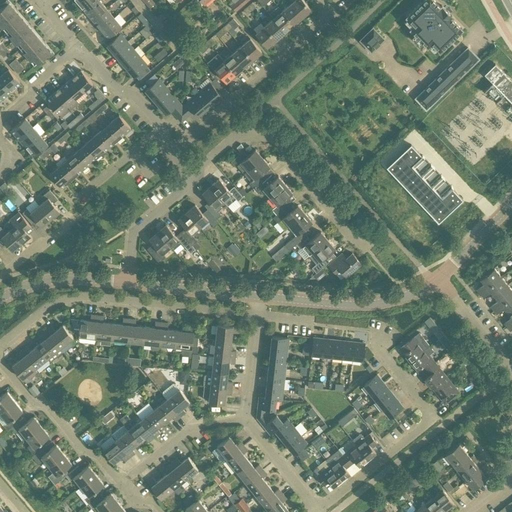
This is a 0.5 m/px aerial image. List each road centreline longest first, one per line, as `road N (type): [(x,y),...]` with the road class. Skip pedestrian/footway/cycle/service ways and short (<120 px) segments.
road 1 (residential): [(0,345),(51,304),(81,295),(256,315)]
road 2 (residential): [(316,509),(429,418),(368,332)]
road 3 (residential): [(361,247),(269,138),(239,137),(188,181)]
road 4 (residential): [(318,0),(330,16),(169,155)]
road 5 (residential): [(0,359),(33,404),(57,411),(120,487)]
road 6 (tertiary): [(260,296),(364,305),(435,282)]
road 7 (residential): [(120,487),(190,426),(244,416)]
road 8 (tertiary): [(125,281),(260,296)]
road 9 (residential): [(150,131),(157,124),(135,91),(114,82),(74,42)]
road 10 (tertiary): [(0,300),(56,280),(125,281)]
road 11 (residential): [(188,181),(131,236),(125,281)]
